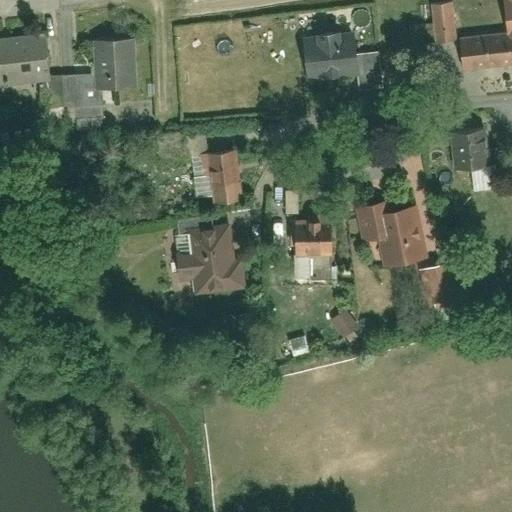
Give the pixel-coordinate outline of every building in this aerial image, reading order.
[(447,0),(421,0),(426,27),(451,23),(450,14),(447,0)] [(451,23),(454,52),(511,45),(511,0),(497,0),(498,9),(450,14),(451,23)] [(134,74),(133,24),(88,24),(88,57),(45,57),(44,18),(0,18),(0,69),(34,69),(35,126),(100,124),(99,75),(134,74)] [(357,71),(352,35),(338,37),(337,32),(319,34),(320,38),(305,40),(310,77),(357,71)] [(487,153),(485,117),(457,118),(459,154),(487,153)] [(234,189),(230,137),(192,140),(196,192),(234,189)] [(420,293),(467,285),(464,268),(451,270),(446,242),(426,246),(415,188),(392,192),(391,187),(359,193),(372,264),(414,256),(420,293)] [(285,259),(334,260),(335,222),(299,221),(300,193),(286,193),(285,259)] [(168,282),(240,276),(238,249),(227,250),(224,213),(203,215),(202,202),(162,205),(168,282)] [(353,307),(339,316),(349,331),(363,322),(353,307)]
